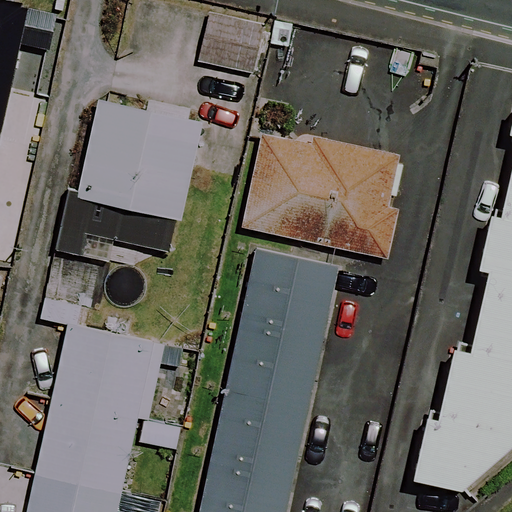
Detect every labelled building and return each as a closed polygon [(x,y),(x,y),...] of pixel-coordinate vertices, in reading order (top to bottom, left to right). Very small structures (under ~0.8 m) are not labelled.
[(68,17),(0,1),(0,128),(41,138),(68,17)] [(260,27),(211,18),(202,62),(252,72),(260,27)] [(117,242),(164,252),(194,114),(102,94),(81,193),(68,191),(55,251),(112,263),(117,242)] [(511,117),(508,135),(511,135),(511,157),(500,214),(491,212),(478,270),(487,272),(470,348),(454,345),(439,414),(428,411),(413,480),(466,492),(511,443),(511,117)] [(400,159),(263,131),(243,229),(390,259),(400,210),(390,208),(400,159)] [(291,511),(343,267),(258,249),(202,511),(291,511)] [(11,271),(0,268),(0,306),(4,308),(11,271)] [(38,474),(123,493),(134,441),(177,451),(181,430),(145,422),(161,344),(71,325),(38,474)] [(119,511),(123,493),(38,474),(30,511),(119,511)]
